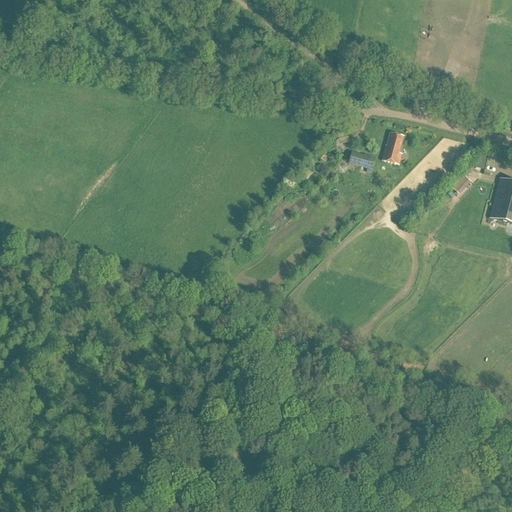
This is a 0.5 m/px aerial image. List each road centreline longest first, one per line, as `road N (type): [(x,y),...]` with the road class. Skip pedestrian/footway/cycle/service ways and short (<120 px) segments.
road 1 (unclassified): [(0,50),(382,111),(511,143)]
road 2 (track): [(236,0),(382,111)]
